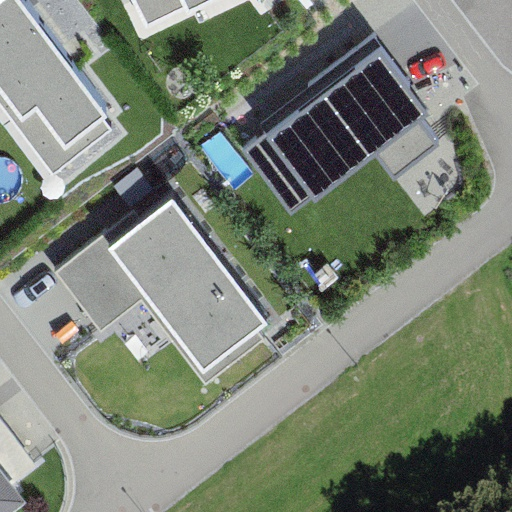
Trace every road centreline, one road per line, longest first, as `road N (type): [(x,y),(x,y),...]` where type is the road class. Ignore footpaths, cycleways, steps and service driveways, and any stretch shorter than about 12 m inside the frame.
road 1 (residential): [(142,508),(511,222)]
road 2 (residential): [(142,508),(0,323)]
